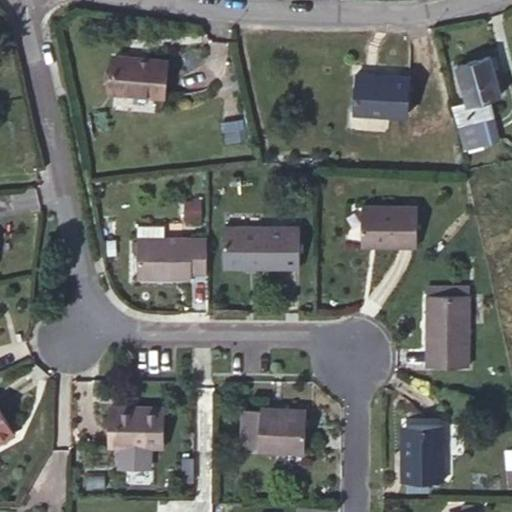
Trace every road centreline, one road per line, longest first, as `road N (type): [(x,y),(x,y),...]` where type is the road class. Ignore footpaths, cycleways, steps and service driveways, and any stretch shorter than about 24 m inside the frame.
road 1 (residential): [(356,511),(355,349),(324,332),(111,329),(89,307)]
road 2 (residential): [(89,307),(27,0)]
road 3 (residential): [(463,0),(416,11),(188,0)]
